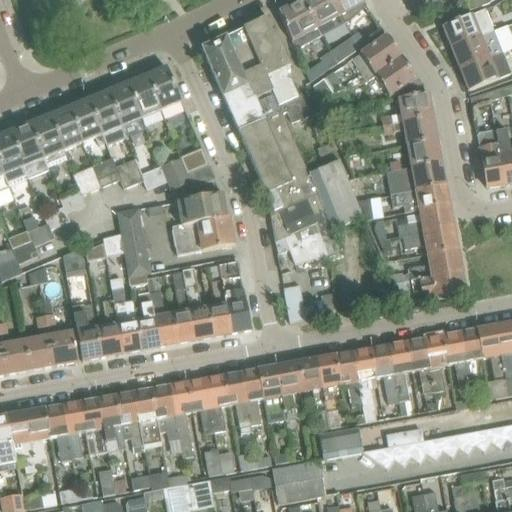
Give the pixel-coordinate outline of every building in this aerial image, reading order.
[(345,25),(331,0),(304,0),(302,2),(322,38),(345,25)] [(331,0),(345,25),(350,23),(366,8),(361,0),(331,0)] [(440,0),(430,0),(434,9),(441,6),(440,0)] [(487,0),(467,0),(462,3),(467,12),(489,4),(487,0)] [(287,10),(278,15),(296,52),(322,38),(302,2),(301,2),(287,10)] [(485,11),(442,29),(451,50),(481,39),(494,33),(485,11)] [(290,68),(268,20),(245,30),(279,107),(278,107),(280,112),(285,110),(293,128),(311,120),(301,97),(297,99),(284,71),(290,68)] [(481,39),(451,50),(451,51),(457,65),(459,69),(460,72),(503,53),(511,49),(511,39),(507,28),(494,33),(481,39)] [(245,30),(227,39),(202,50),(266,196),(273,213),(269,214),(275,245),(278,257),(289,252),(295,267),(327,257),(341,251),(333,233),(308,176),(282,117),(280,112),(278,107),(279,107),(245,30)] [(361,33),(353,39),(360,50),(368,44),(361,33)] [(387,38),(352,61),(366,83),(375,77),(401,59),(387,38)] [(343,45),(351,56),(360,50),(353,39),(343,45)] [(339,48),(330,54),(337,66),(347,59),(339,48)] [(511,75),(503,53),(460,72),(468,93),(511,75)] [(330,54),(321,61),(322,63),(328,72),(337,66),(330,54)] [(375,77),(366,83),(381,105),(390,99),(409,86),(415,94),(423,89),(422,89),(418,82),(401,59),(375,77)] [(146,77),(160,112),(181,104),(166,69),(152,75),(148,76),(146,77)] [(342,88),(333,74),(324,81),(333,94),(342,88)] [(146,77),(126,85),(141,121),(160,112),(146,77)] [(324,81),(312,89),(316,99),(333,94),(324,81)] [(107,93),(121,129),(141,121),(126,85),(107,93)] [(507,88),(490,94),(491,103),(509,97),(507,88)] [(107,93),(87,102),(105,145),(106,147),(125,139),(121,129),(107,93)] [(491,103),(490,94),(470,100),(472,109),(491,103)] [(383,128),(393,126),(433,119),(428,95),(427,95),(399,101),(402,117),(381,121),(383,128)] [(87,102),(67,110),(82,145),(94,140),(98,148),(105,145),(87,102)] [(63,153),(82,145),(67,110),(48,118),(63,153)] [(48,118),(28,126),(46,170),(66,162),(63,153),(48,118)] [(433,119),(393,126),(395,136),(405,134),(408,147),(437,142),(433,119)] [(28,126),(8,134),(28,181),(48,173),(28,126)] [(339,163),(323,126),(310,132),(326,168),(339,163)] [(393,126),(383,128),(384,138),(394,136),(393,126)] [(506,187),(511,185),(511,154),(510,155),(506,132),(497,133),(497,134),(506,187)] [(487,149),(479,151),(486,191),(506,187),(497,134),(497,133),(484,136),(487,149)] [(8,134),(0,137),(0,169),(8,189),(28,181),(8,134)] [(441,165),(437,142),(408,147),(412,170),(441,165)] [(132,151),(113,158),(116,166),(135,159),(132,151)] [(92,169),(101,190),(121,182),(118,176),(116,171),(112,161),(92,169)] [(181,161),(161,169),(167,184),(171,193),(190,185),(187,176),(181,161)] [(116,171),(118,176),(121,182),(124,191),(144,183),(142,177),(138,168),(136,163),(116,171)] [(357,204),(348,182),(339,163),(326,168),(308,176),(333,233),(353,223),(355,227),(366,223),(365,222),(357,204)] [(391,174),(402,172),(400,164),(389,166),(391,174)] [(391,174),(388,175),(392,197),(445,187),(441,165),(412,170),(402,172),(391,174)] [(193,191),(215,182),(209,167),(187,176),(190,185),(193,191)] [(0,169),(0,192),(8,189),(0,169)] [(81,198),(101,190),(92,169),(73,177),(79,192),(81,198)] [(142,177),(144,183),(148,192),(167,184),(161,169),(142,177)] [(449,207),(445,187),(392,197),(394,209),(403,207),(405,215),(419,212),(449,207)] [(59,201),(63,209),(65,215),(85,207),(81,198),(79,192),(59,201)] [(195,226),(227,220),(222,196),(177,205),(181,228),(195,226)] [(357,204),(365,222),(387,218),(383,199),(358,203),(357,204)] [(399,239),(402,238),(453,229),(449,207),(419,212),(420,215),(421,223),(397,228),(399,239)] [(65,215),(63,209),(43,218),(47,227),(49,233),(69,225),(65,215)] [(116,216),(120,235),(121,240),(141,236),(137,212),(116,216)] [(177,258),(234,247),(229,219),(227,220),(195,226),(181,228),(171,230),(177,258)] [(387,241),(383,222),(377,223),(374,232),(378,243),(387,241)] [(47,227),(27,235),(33,250),(53,242),(49,233),(47,227)] [(457,251),(453,229),(402,238),(405,252),(426,248),(428,257),(457,251)] [(24,246),(11,252),(12,253),(17,267),(37,259),(33,250),(27,235),(26,233),(20,236),(24,246)] [(123,255),(121,240),(120,235),(102,242),(103,246),(105,258),(123,255)] [(149,276),(141,236),(121,240),(123,255),(128,280),(146,277),(149,276)] [(390,240),(387,241),(378,243),(386,261),(394,259),(390,240)] [(103,246),(85,255),(87,266),(106,263),(105,258),(103,246)] [(403,275),(389,277),(393,287),(398,286),(462,274),(457,251),(428,257),(430,266),(409,270),(410,276),(404,277),(403,275)] [(0,283),(0,285),(2,284),(21,276),(17,267),(12,253),(0,257),(0,283)] [(80,253),(63,260),(65,271),(66,281),(85,277),(82,263),(80,253)] [(240,280),(237,264),(218,268),(221,282),(230,336),(250,332),(243,293),(237,294),(234,281),(240,280)] [(45,272),(37,276),(39,288),(48,286),(45,272)] [(183,274),(185,289),(195,343),(213,339),(207,309),(200,311),(196,287),(193,272),(183,274)] [(171,316),(176,346),(195,343),(185,289),(183,274),(172,276),(179,314),(171,316)] [(398,286),(400,298),(422,294),(423,301),(465,293),(462,274),(398,286)] [(30,289),(39,288),(37,276),(28,279),(30,289)] [(146,281),(146,277),(128,280),(130,291),(148,288),(146,281)] [(153,280),(146,281),(148,288),(149,296),(155,294),(154,289),(153,280)] [(221,282),(210,285),(214,308),(207,309),(213,339),(230,336),(221,282)] [(113,302),(123,356),(142,352),(134,312),(133,305),(125,307),(123,291),(112,293),(113,302)] [(176,346),(171,316),(164,317),(159,294),(155,294),(149,296),(159,349),(176,346)] [(134,312),(142,352),(159,349),(149,296),(139,298),(141,310),(134,312)] [(107,328),(97,330),(102,360),(123,356),(113,302),(102,304),(107,328)] [(92,306),(72,310),(82,363),(102,360),(97,330),(92,306)] [(53,311),(44,312),(45,320),(47,331),(56,329),(53,311)] [(38,333),(47,331),(45,320),(36,321),(38,333)] [(511,325),(496,328),(508,398),(511,397),(511,359),(511,356),(511,355),(511,325)] [(6,327),(0,328),(0,339),(8,338),(6,327)] [(496,328),(478,331),(484,361),(491,360),(495,383),(488,385),(491,401),(508,398),(496,328)] [(477,362),(484,361),(478,331),(461,335),(471,388),(481,386),(477,362)] [(78,364),(73,334),(49,338),(54,368),(78,364)] [(461,335),(444,338),(449,367),(456,366),(460,390),(471,388),(461,335)] [(30,373),(54,368),(49,338),(24,343),(30,373)] [(444,338),(425,341),(435,394),(445,393),(440,369),(449,367),(444,338)] [(425,341),(408,344),(413,374),(420,373),(424,396),(427,413),(438,411),(435,394),(425,341)] [(30,373),(24,343),(0,347),(6,377),(30,373)] [(408,344),(389,348),(399,401),(402,417),(409,416),(406,400),(410,399),(406,375),(413,374),(408,344)] [(389,348),(370,351),(376,381),(384,379),(388,403),(399,401),(389,348)] [(364,408),(365,415),(366,424),(376,422),(374,406),(369,382),(376,381),(370,351),(354,354),(364,408)] [(353,410),(364,408),(354,354),(336,358),(342,387),(349,386),(353,410)] [(336,358),(318,361),(327,414),(338,412),(334,389),(342,387),(336,358)] [(329,421),(327,414),(318,361),(298,364),(301,380),(297,380),(300,395),(304,394),(314,392),(318,416),(322,415),(325,431),(330,430),(329,421)] [(298,364),(278,368),(287,422),(289,432),(300,430),(298,419),(294,396),(300,395),(297,380),(301,380),(298,364)] [(278,368),(260,371),(265,401),(270,425),(287,422),(278,368)] [(260,371),(241,375),(251,428),(261,426),(257,403),(265,401),(260,371)] [(241,375),(223,378),(229,408),(236,407),(241,435),(251,433),(251,428),(241,375)] [(221,410),(229,408),(223,378),(207,381),(216,434),(225,433),(221,410)] [(207,381),(188,385),(194,415),(200,414),(204,436),(216,434),(207,381)] [(170,388),(180,441),(183,460),(194,458),(190,439),(186,416),(194,415),(188,385),(170,388)] [(169,443),(180,441),(170,388),(152,391),(160,432),(167,431),(169,443)] [(152,391),(135,394),(145,448),(154,446),(162,445),(160,432),(152,391)] [(135,394),(116,398),(125,442),(131,441),(133,455),(146,453),(145,448),(135,394)] [(126,451),(125,442),(116,398),(99,401),(108,455),(126,451)] [(99,401),(81,404),(87,434),(91,458),(108,455),(99,401)] [(81,404),(63,408),(73,461),(82,459),(78,436),(87,434),(81,404)] [(62,463),(73,461),(63,408),(45,411),(51,441),(58,440),(62,463)] [(45,411),(27,414),(36,468),(47,466),(43,443),(51,441),(45,411)] [(38,474),(36,468),(27,414),(9,417),(18,465),(25,464),(27,476),(38,474)] [(358,425),(366,424),(365,415),(357,416),(358,425)] [(0,473),(19,470),(18,465),(9,417),(0,419),(0,473)] [(340,420),(329,421),(330,430),(341,428),(340,420)] [(373,427),(376,446),(402,442),(399,423),(373,427)] [(511,427),(491,432),(507,443),(511,446),(511,427)] [(363,455),(359,430),(319,437),(324,462),(363,455)] [(491,432),(475,435),(491,446),(500,452),(507,443),(491,432)] [(475,435),(459,438),(475,449),(484,455),(491,446),(475,435)] [(459,438),(443,441),(458,452),(468,458),(475,449),(459,438)] [(443,441),(427,443),(442,454),(452,461),(458,452),(443,441)] [(427,443),(411,446),(426,457),(436,464),(442,454),(427,443)] [(411,446),(395,449),(410,460),(420,467),(426,457),(411,446)] [(395,449),(379,452),(394,463),(404,470),(410,460),(395,449)] [(205,453),(209,478),(224,475),(220,455),(219,451),(205,453)] [(379,452),(363,455),(387,473),(394,463),(379,452)] [(231,453),(220,455),(224,475),(235,473),(231,453)] [(275,456),(277,465),(294,462),(293,453),(275,456)] [(238,457),(241,472),(259,469),(257,460),(256,454),(238,457)] [(271,458),(257,460),(259,469),(272,466),(271,458)] [(320,463),(318,463),(271,472),(278,508),(319,500),(326,499),(320,463)] [(153,493),(163,491),(170,490),(168,479),(167,473),(150,476),(152,488),(153,493)] [(482,482),(481,474),(462,478),(464,486),(482,482)] [(132,479),(134,492),(152,488),(150,476),(132,479)] [(186,476),(168,479),(170,490),(188,487),(187,482),(186,476)] [(230,479),(210,483),(212,494),(232,490),(231,483),(230,479)] [(243,493),(252,491),(250,479),(240,481),(243,493)] [(125,480),(113,482),(116,495),(127,493),(125,480)] [(508,511),(504,484),(503,480),(492,482),(493,486),(497,511),(508,511)] [(101,485),(104,497),(116,495),(113,482),(101,485)] [(212,496),(212,494),(210,483),(188,487),(190,500),(212,496)] [(468,511),(465,491),(464,487),(452,489),(453,494),(456,511),(468,511)] [(91,489),(79,492),(80,502),(93,499),(91,489)] [(60,493),(62,505),(80,502),(79,492),(78,490),(60,493)] [(479,511),(475,490),(465,491),(468,511),(479,511)] [(163,491),(153,493),(143,495),(144,499),(145,504),(165,501),(163,491)] [(42,496),(44,509),(57,506),(55,494),(42,496)] [(30,511),(44,509),(42,496),(28,499),(30,511)] [(438,511),(435,497),(424,499),(426,511),(438,511)] [(146,511),(145,504),(144,499),(128,502),(126,507),(126,511),(146,511)] [(426,511),(424,499),(412,501),(414,511),(426,511)] [(380,511),(379,507),(378,500),(368,502),(369,509),(369,511),(380,511)] [(24,501),(0,505),(1,511),(25,511),(26,511),(24,501)] [(102,511),(102,507),(101,503),(81,506),(82,511),(102,511)]
